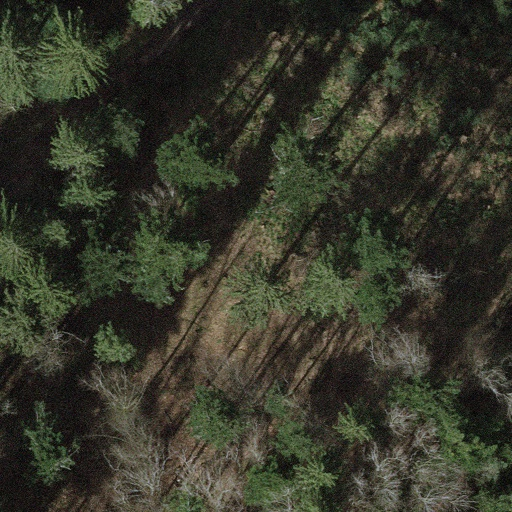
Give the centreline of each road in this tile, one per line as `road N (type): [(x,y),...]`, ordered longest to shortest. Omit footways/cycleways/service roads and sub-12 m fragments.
road 1 (track): [(249,0),(123,257),(81,369),(0,479)]
road 2 (track): [(0,183),(50,131),(208,0)]
